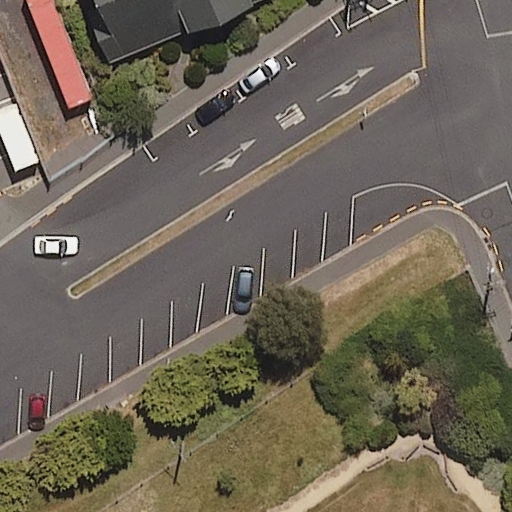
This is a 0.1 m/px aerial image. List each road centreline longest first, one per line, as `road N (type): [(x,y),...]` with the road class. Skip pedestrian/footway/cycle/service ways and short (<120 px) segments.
road 1 (residential): [(511,87),(401,131),(0,373)]
road 2 (residential): [(171,186),(422,31),(511,87)]
road 3 (residential): [(0,335),(73,261),(171,186)]
